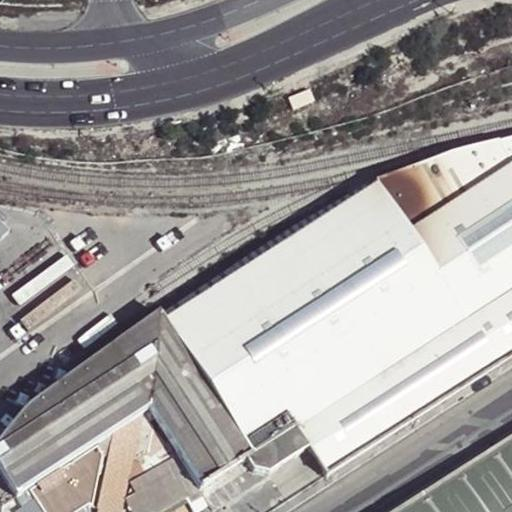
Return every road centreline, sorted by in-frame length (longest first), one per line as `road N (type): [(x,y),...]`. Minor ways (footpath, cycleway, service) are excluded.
road 1 (unclassified): [(331,511),(511,398)]
road 2 (primary): [(0,100),(113,99),(204,78)]
road 3 (primary): [(204,78),(376,0)]
road 4 (primary): [(135,37),(50,50),(0,47)]
road 5 (primary): [(260,0),(135,37)]
